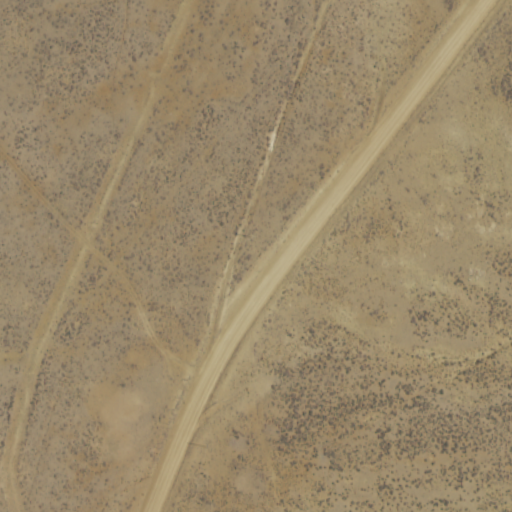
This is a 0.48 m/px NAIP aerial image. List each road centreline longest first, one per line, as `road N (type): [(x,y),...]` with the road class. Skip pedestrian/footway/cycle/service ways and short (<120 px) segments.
road 1 (track): [(511,23),(391,166),(265,271),(197,303),(118,511)]
road 2 (track): [(132,478),(0,457)]
